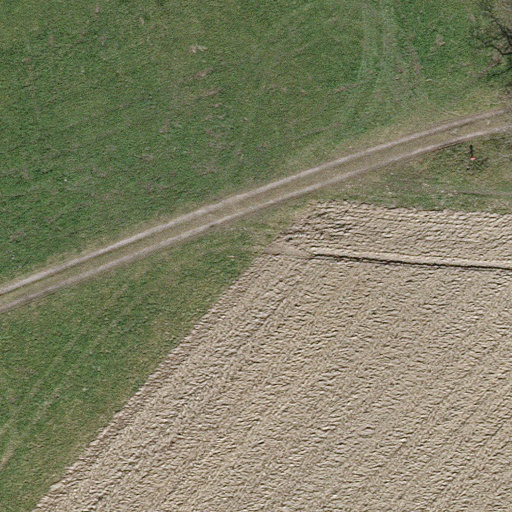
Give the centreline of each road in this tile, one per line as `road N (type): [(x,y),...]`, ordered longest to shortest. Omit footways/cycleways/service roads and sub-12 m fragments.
road 1 (track): [(349,166),(0,301)]
road 2 (track): [(511,117),(349,166)]
road 3 (track): [(349,166),(511,184)]
